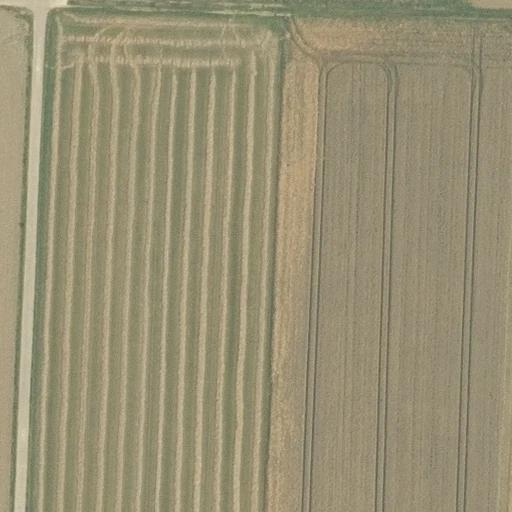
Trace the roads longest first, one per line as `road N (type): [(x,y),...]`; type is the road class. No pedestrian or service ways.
road 1 (track): [(42,0),(20,511)]
road 2 (track): [(0,1),(511,20)]
